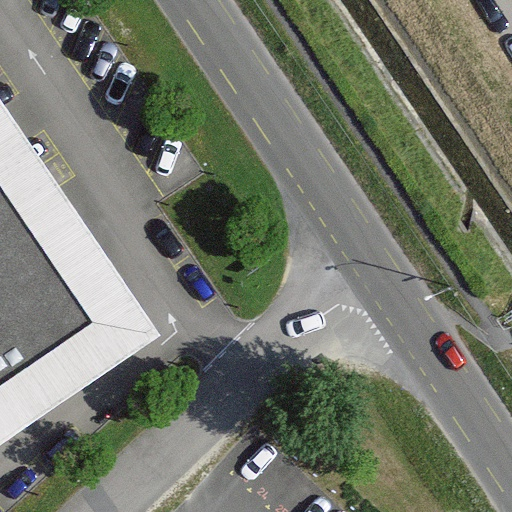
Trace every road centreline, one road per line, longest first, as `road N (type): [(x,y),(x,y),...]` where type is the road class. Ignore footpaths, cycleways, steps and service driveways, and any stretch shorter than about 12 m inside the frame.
road 1 (unclassified): [(380,273),(117,511)]
road 2 (secondary): [(380,273),(195,0)]
road 3 (secondary): [(511,465),(380,273)]
